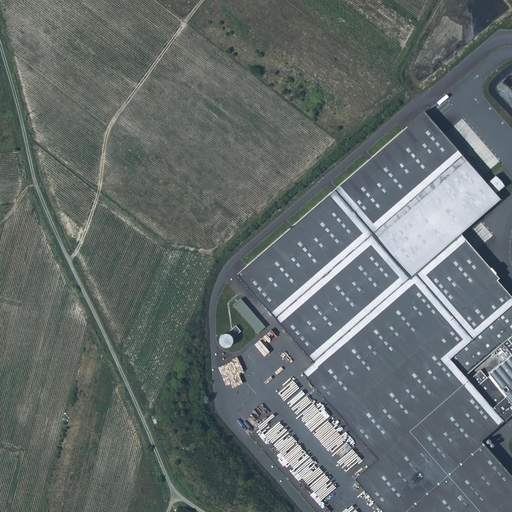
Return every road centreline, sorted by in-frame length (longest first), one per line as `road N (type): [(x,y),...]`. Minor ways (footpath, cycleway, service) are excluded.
road 1 (track): [(94,204),(153,242),(211,255),(381,100),(429,0)]
road 2 (track): [(69,259),(94,204),(106,132),(203,0)]
road 3 (track): [(200,511),(167,480),(69,259)]
road 4 (track): [(69,259),(35,184),(0,44)]
